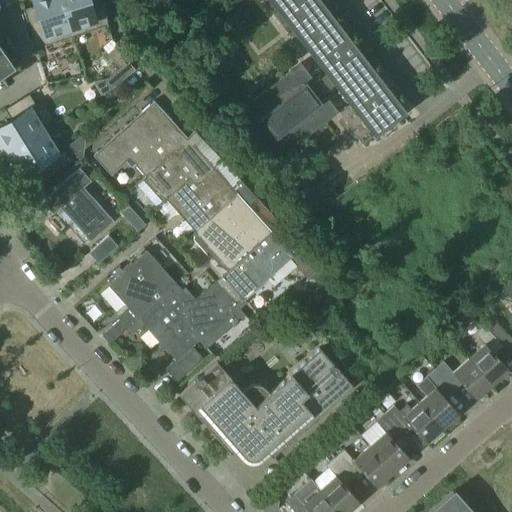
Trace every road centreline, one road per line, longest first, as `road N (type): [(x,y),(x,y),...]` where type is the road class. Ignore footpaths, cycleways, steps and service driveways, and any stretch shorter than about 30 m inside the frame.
road 1 (residential): [(232,511),(16,277)]
road 2 (residential): [(511,404),(393,511)]
